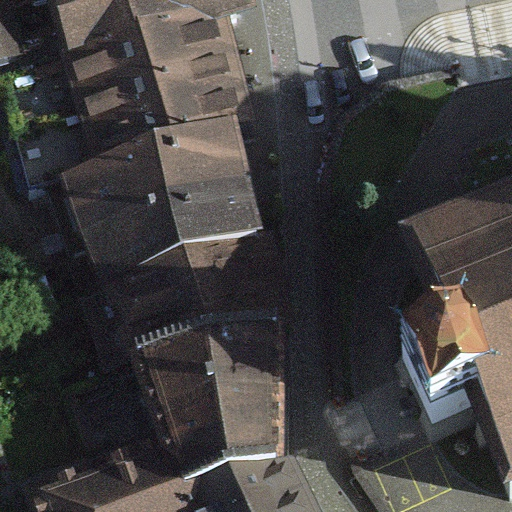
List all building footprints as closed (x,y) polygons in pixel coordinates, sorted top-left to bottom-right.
[(252,23),(244,0),(36,0),(16,6),(42,89),(63,82),(224,32),(252,23)] [(224,32),(63,82),(94,187),(235,147),(256,141),(224,32)] [(106,237),(249,193),(235,147),(94,187),(106,237)] [(249,193),(106,237),(123,292),(266,248),(249,193)] [(511,511),(511,231),(411,273),(445,356),(396,376),(411,413),(424,444),(474,424),(511,511)] [(266,248),(123,292),(145,377),(294,348),(266,248)] [(294,348),(145,377),(175,468),(38,510),(38,511),(189,511),(188,509),(294,468),(294,348)] [(189,511),(313,511),(294,468),(188,509),(189,511)]
